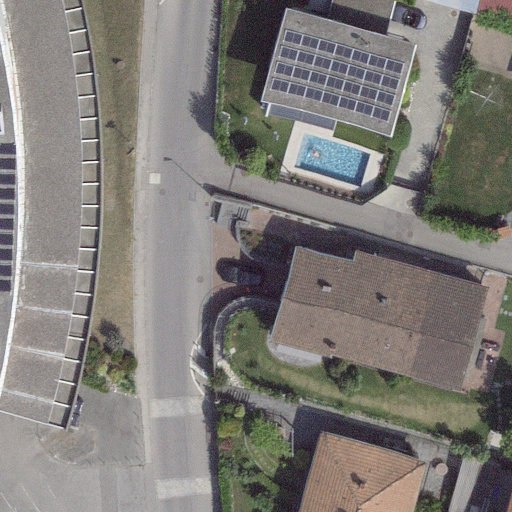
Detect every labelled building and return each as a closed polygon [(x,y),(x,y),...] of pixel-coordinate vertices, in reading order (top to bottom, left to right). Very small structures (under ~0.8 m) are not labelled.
[(0,0),(0,386),(9,364),(25,243),(24,94),(8,0),(0,0)] [(417,22),(340,0),(280,0),(257,80),(388,119),(417,22)] [(487,276),(293,231),(269,334),(463,380),(487,276)] [(408,511),(427,450),(318,419),(290,511),(408,511)] [(511,511),(511,473),(508,473),(496,511),(511,511)]
